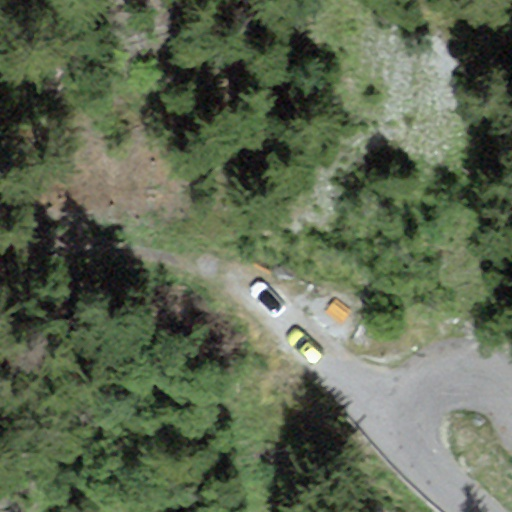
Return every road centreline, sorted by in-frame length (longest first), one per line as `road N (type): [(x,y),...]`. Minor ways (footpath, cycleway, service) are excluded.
road 1 (track): [(0,225),(148,252),(235,285),(401,426),(474,511)]
road 2 (track): [(401,426),(431,404),(471,396),(511,423)]
